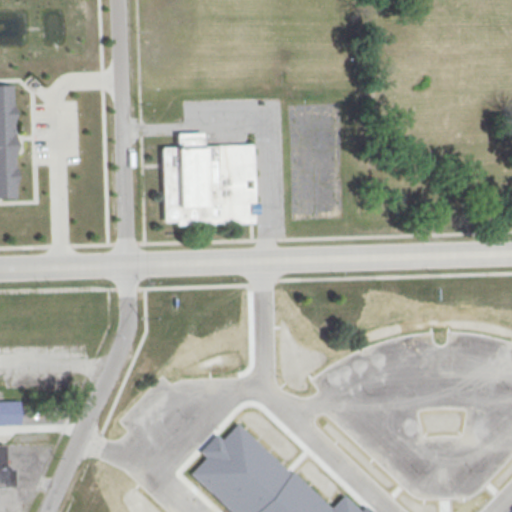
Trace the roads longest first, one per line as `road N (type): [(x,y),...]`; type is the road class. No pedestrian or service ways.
road 1 (residential): [(117,0),(125,319),(45,511)]
road 2 (tertiary): [(511,253),(124,265)]
